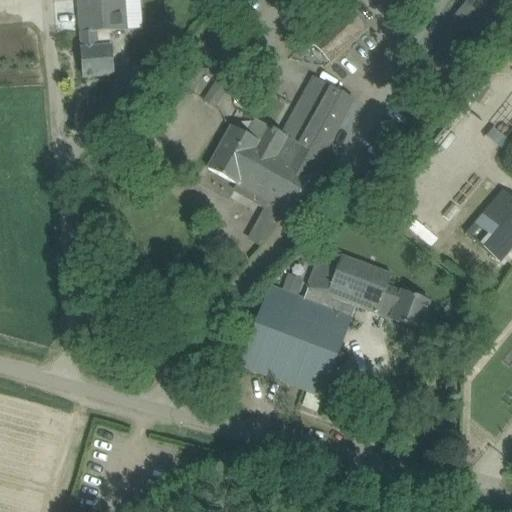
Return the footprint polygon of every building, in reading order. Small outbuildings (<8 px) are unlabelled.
[(126,0),(80,0),(85,78),(115,76),(120,75),(119,47),(104,48),(103,32),(129,31),(126,0)] [(500,26),(511,11),(511,10),(500,0),(482,0),(481,0),(471,0),(471,1),(500,26)] [(464,21),(487,41),(500,26),(471,1),(466,7),(472,12),(464,21)] [(349,8),(313,42),(333,63),(369,29),(349,8)] [(194,93),(208,73),(190,61),(176,80),(194,93)] [(408,89),(425,104),(446,76),(430,62),(408,89)] [(216,82),(204,101),(217,109),(229,90),(216,82)] [(239,185),(292,214),(319,164),(317,163),(327,143),(330,145),(354,101),(324,84),(314,104),(303,98),(283,135),(256,119),(247,135),(231,127),(209,169),(239,185)] [(248,85),(243,94),(255,101),(260,92),(248,85)] [(500,264),(511,249),(511,199),(503,192),(468,235),(500,264)] [(322,250),(308,288),(309,289),(305,300),(270,287),(248,346),(241,365),(323,396),(357,307),(378,315),(379,313),(388,288),(393,276),(322,250)] [(299,295),(305,280),(289,274),(284,289),(299,295)] [(430,304),(388,288),(379,313),(393,318),(393,320),(420,330),(427,311),(430,304)] [(204,375),(225,383),(230,370),(209,362),(204,375)]
